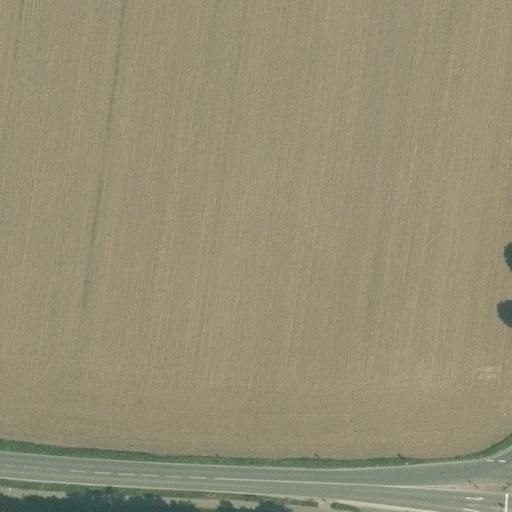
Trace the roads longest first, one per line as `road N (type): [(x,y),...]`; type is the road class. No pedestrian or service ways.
road 1 (secondary): [(0,464),(349,483)]
road 2 (secondary): [(486,473),(349,483)]
road 3 (secondary): [(349,483),(480,511)]
